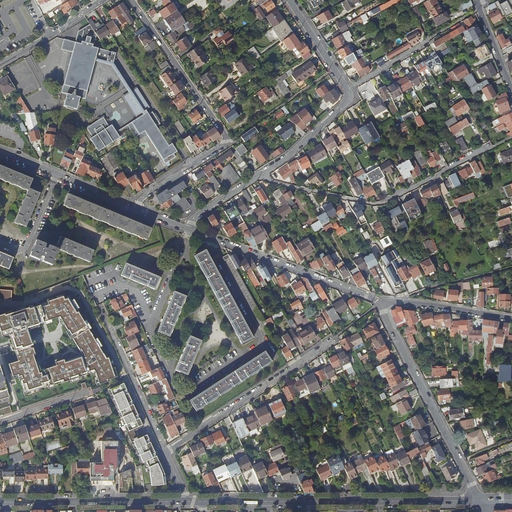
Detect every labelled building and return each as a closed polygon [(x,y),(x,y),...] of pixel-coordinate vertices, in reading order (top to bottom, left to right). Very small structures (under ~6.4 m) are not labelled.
[(68,10),(78,4),(75,0),(70,0),(62,5),(60,2),(49,8),(51,12),(53,10),(60,7),(64,14),(69,11),(68,10)] [(215,0),(223,12),(241,0),(240,0),(215,0)] [(263,4),(259,6),(253,10),(260,21),(265,17),(261,10),(265,8),(267,11),(274,7),(269,0),(263,4)] [(315,7),(321,4),(319,0),(311,0),(304,4),(308,11),(311,9),(313,13),(318,11),(315,7)] [(346,0),(342,2),(347,11),(359,4),(357,2),(358,1),(357,0),(346,0)] [(371,14),(372,15),(399,0),(390,0),(370,11),(372,13),(371,14)] [(434,0),(428,0),(423,3),(428,11),(437,5),(434,0)] [(473,4),(470,0),(467,0),(460,4),(463,9),(473,4)] [(497,7),(498,10),(502,17),(506,15),(507,17),(511,14),(511,0),(510,0),(511,2),(511,6),(511,7),(507,1),(500,5),(498,1),(496,2),(492,5),(491,4),(489,6),(491,10),(496,7),(497,7)] [(124,16),(128,12),(122,3),(116,6),(117,7),(123,16),(124,16)] [(165,7),(159,12),(163,19),(164,19),(176,10),(177,10),(172,3),(165,7)] [(438,5),(429,11),(433,18),(442,13),(438,5)] [(111,18),(117,27),(121,24),(122,25),(127,22),(123,16),(117,7),(108,12),(111,17),(111,18)] [(164,19),(168,25),(180,17),(176,10),(164,19)] [(283,20),(276,10),(266,16),(273,27),(283,20)] [(493,23),(502,17),(498,10),(496,12),(494,12),(493,10),(489,13),(490,15),(489,15),(493,23)] [(332,19),(327,11),(317,16),(319,20),(320,19),(323,24),(332,19)] [(444,12),(433,19),(437,24),(448,18),(444,12)] [(129,13),(124,16),(129,25),(133,22),(129,15),(130,14),(129,13)] [(341,32),(348,28),(347,27),(351,24),(359,19),(360,21),(360,22),(361,24),(367,20),(364,15),(357,19),(350,22),(350,21),(345,23),(344,21),(337,24),(340,30),(339,31),(340,32),(341,32)] [(168,25),(173,32),(185,24),(180,17),(168,25)] [(466,25),(438,41),(433,44),(435,48),(441,45),(445,43),(461,34),(467,30),(476,25),(471,17),(464,21),(466,25)] [(105,26),(103,23),(100,25),(96,27),(94,25),(91,19),(87,21),(89,25),(95,33),(96,35),(99,40),(106,35),(110,33),(105,26)] [(284,20),(283,20),(273,27),(268,31),(275,40),(278,38),(281,42),(282,41),(293,34),(284,20)] [(113,21),(105,26),(110,33),(111,35),(118,30),(113,21)] [(173,32),(167,36),(172,44),(176,41),(174,38),(185,31),(186,32),(189,30),(194,27),(191,22),(189,24),(187,22),(185,24),(173,32)] [(75,43),(75,42),(64,39),(61,49),(71,52),(63,84),(61,93),(66,94),(63,104),(63,106),(76,110),(76,107),(79,98),(85,99),(87,91),(87,90),(95,61),(95,58),(106,61),(114,63),(116,55),(116,54),(116,53),(115,53),(98,49),(92,47),(96,35),(95,33),(89,25),(79,31),(78,34),(77,34),(76,40),(76,41),(76,43),(75,43)] [(473,41),(478,38),(477,36),(478,35),(481,34),(476,25),(467,30),(473,40),(473,41)] [(217,35),(224,31),(221,26),(214,30),(217,35)] [(467,30),(461,34),(462,35),(464,34),(468,42),(469,42),(473,40),(467,30)] [(151,41),(145,31),(140,35),(137,37),(143,46),(146,45),(151,41)] [(406,38),(410,46),(419,41),(418,39),(420,37),(417,31),(406,38)] [(220,38),(219,36),(213,41),(217,47),(223,43),(225,45),(233,39),(228,32),(223,36),(220,38)] [(334,39),(332,40),(336,48),(351,41),(346,32),(340,35),(334,39)] [(300,44),(293,34),(282,41),(289,51),(291,50),(294,48),(300,44)] [(503,34),(499,36),(497,37),(503,49),(511,44),(511,43),(509,39),(506,40),(503,34)] [(478,49),(484,45),(478,35),(477,36),(478,38),(473,41),(478,49)] [(175,43),(182,52),(190,46),(184,37),(175,43)] [(389,53),(386,55),(389,59),(410,46),(408,42),(389,53)] [(295,49),(294,48),(291,50),(297,59),(301,57),(303,60),(310,55),(308,52),(309,51),(303,43),(295,49)] [(435,48),(433,49),(435,52),(437,55),(448,49),(445,43),(441,45),(435,48)] [(351,47),(349,44),(338,51),(342,59),(344,58),(351,54),(348,49),(351,47)] [(186,55),(189,60),(192,58),(195,62),(194,63),(196,66),(197,66),(198,67),(203,64),(203,65),(208,62),(204,55),(204,54),(198,46),(186,55)] [(481,59),(489,55),(484,46),(476,51),(476,50),(471,53),(472,56),(478,53),(481,59)] [(253,61),(259,57),(252,48),(246,52),(253,61)] [(448,49),(437,55),(438,58),(450,51),(449,49),(448,49)] [(359,55),(357,51),(351,54),(344,58),(347,64),(350,62),(351,65),(357,61),(362,58),(364,57),(362,53),(359,55)] [(442,64),(438,58),(437,55),(435,52),(432,53),(431,54),(430,55),(431,57),(433,57),(433,58),(430,60),(429,59),(424,62),(429,71),(432,69),(432,70),(433,69),(434,67),(437,66),(439,66),(442,64)] [(127,90),(129,92),(123,96),(124,97),(137,89),(137,87),(131,91),(129,88),(114,63),(106,61),(95,58),(95,61),(112,65),(127,90)] [(357,61),(351,65),(353,68),(354,67),(357,72),(359,71),(367,67),(362,58),(357,61)] [(381,58),(376,61),(378,66),(379,66),(384,63),(381,58)] [(239,70),(240,70),(249,64),(245,59),(235,65),(237,69),(239,70)] [(165,61),(159,66),(162,69),(168,65),(165,61)] [(239,72),(242,76),(257,66),(253,61),(252,62),(249,64),(240,70),(240,71),(239,72)] [(311,62),(291,75),(297,84),(302,80),(303,80),(311,75),(311,74),(316,70),(311,62)] [(417,64),(414,66),(414,67),(417,71),(425,86),(428,84),(423,75),(428,72),(428,74),(430,73),(429,71),(424,62),(418,65),(417,64)] [(487,79),(496,75),(490,63),(486,65),(478,70),(480,74),(484,72),(487,79)] [(357,72),(359,77),(365,73),(366,73),(370,70),(369,69),(372,68),(370,64),(367,67),(359,71),(357,72)] [(464,65),(448,74),(451,79),(454,83),(456,82),(464,77),(470,74),(464,65)] [(163,74),(166,73),(171,69),(169,66),(161,71),(163,74)] [(406,67),(402,69),(406,77),(411,86),(412,87),(414,92),(425,86),(417,71),(414,73),(413,71),(409,73),(406,67)] [(177,83),(177,82),(169,71),(166,73),(163,74),(160,76),(169,88),(169,87),(177,83)] [(210,71),(199,78),(206,87),(216,80),(210,71)] [(471,73),(470,74),(464,77),(474,94),(481,90),(489,85),(486,80),(478,84),(476,83),(471,73)] [(15,89),(8,76),(0,81),(0,87),(5,95),(15,89)] [(282,81),(279,77),(274,81),(281,91),(287,88),(282,81)] [(401,92),(411,86),(406,77),(396,83),(401,92)] [(438,89),(452,81),(451,79),(438,86),(437,86),(438,89)] [(171,99),(175,96),(175,95),(183,89),(180,85),(179,86),(177,83),(169,87),(172,90),(168,93),(171,99)] [(391,98),(401,93),(401,92),(396,83),(386,88),(391,97),(391,98)] [(226,101),(237,93),(231,84),(218,92),(221,96),(222,95),(226,101)] [(315,90),(320,97),(330,91),(327,87),(326,88),(323,85),(315,90)] [(489,85),(481,90),(488,101),(496,96),(490,85),(489,85)] [(271,96),(265,87),(257,93),(263,102),(271,96)] [(382,101),(391,97),(386,88),(385,87),(377,91),(381,98),(382,101)] [(144,131),(165,164),(175,157),(173,154),(177,152),(172,144),(168,146),(156,126),(160,124),(157,120),(156,121),(153,117),(154,116),(152,112),(148,114),(146,111),(150,108),(145,100),(142,102),(140,98),(142,96),(137,89),(124,97),(130,107),(133,105),(134,107),(131,109),(136,117),(141,114),(142,116),(137,119),(116,132),(119,138),(120,137),(121,139),(126,137),(123,133),(129,130),(134,138),(144,131)] [(333,90),(322,97),(326,103),(329,101),(332,104),(338,100),(339,98),(333,90)] [(507,98),(505,93),(501,94),(502,98),(500,98),(501,100),(496,102),(500,113),(509,110),(505,99),(507,98)] [(176,97),(175,96),(171,99),(172,99),(175,104),(179,110),(183,107),(182,105),(186,102),(181,94),(176,97)] [(28,110),(20,97),(17,99),(16,97),(14,98),(15,100),(9,104),(14,111),(21,106),(24,112),(28,110)] [(382,101),(381,98),(368,105),(374,116),(387,109),(382,101)] [(458,116),(470,109),(467,104),(464,100),(452,107),(458,116)] [(426,112),(437,107),(434,103),(424,108),(426,112)] [(217,110),(222,117),(231,111),(234,109),(232,106),(229,108),(230,110),(229,111),(225,105),(217,110)] [(241,107),(239,105),(234,109),(231,111),(233,115),(239,111),(237,110),(241,107)] [(305,109),(289,120),(291,122),(301,131),(305,127),(304,125),(312,119),(305,109)] [(196,111),(188,116),(193,124),(201,119),(196,111)] [(281,111),(271,118),(273,121),(283,114),(281,111)] [(405,123),(412,119),(415,118),(413,113),(412,111),(401,116),(402,118),(405,123)] [(500,126),(511,119),(511,113),(501,119),(500,118),(498,119),(500,123),(499,123),(500,126)] [(455,117),(445,123),(449,129),(458,123),(455,117)] [(92,137),(90,139),(98,151),(119,138),(116,132),(111,125),(109,127),(103,118),(100,119),(89,126),(89,127),(86,128),(92,137)] [(398,130),(406,125),(405,123),(402,118),(400,119),(402,124),(396,127),(398,130)] [(460,130),(469,124),(466,118),(458,123),(449,129),(453,136),(460,131),(460,130)] [(511,135),(511,119),(500,126),(497,127),(498,130),(498,131),(506,127),(508,130),(509,129),(510,132),(507,134),(508,137),(511,135)] [(346,125),(340,128),(345,138),(358,131),(352,120),(345,124),(346,125)] [(301,131),(291,122),(281,129),(277,132),(282,140),(293,132),(296,135),(301,131)] [(372,140),(379,136),(378,135),(375,129),(372,124),(368,126),(368,127),(366,129),(365,128),(372,140)] [(401,135),(408,131),(409,134),(410,133),(406,125),(398,130),(401,135)] [(255,126),(241,136),(245,142),(259,132),(255,126)] [(43,143),(53,145),(56,128),(48,127),(47,135),(45,135),(43,143)] [(331,131),(329,132),(331,136),(332,139),(335,137),(334,136),(336,135),(339,141),(340,142),(342,144),(342,146),(338,148),(341,153),(344,152),(343,151),(347,150),(346,149),(350,147),(346,140),(343,141),(342,139),(342,138),(345,137),(339,127),(334,130),(333,129),(331,130),(331,131)] [(220,136),(214,128),(211,130),(206,132),(207,133),(211,140),(213,142),(220,136)] [(366,145),(373,142),(372,140),(365,128),(359,131),(365,143),(366,145)] [(38,130),(29,133),(31,141),(40,139),(38,130)] [(198,139),(202,145),(203,147),(207,144),(206,143),(208,142),(211,140),(207,133),(203,135),(198,139)] [(182,140),(191,153),(197,149),(190,139),(188,136),(182,140)] [(190,139),(197,149),(202,145),(198,139),(196,136),(190,139)] [(332,139),(331,136),(321,141),(327,151),(336,146),(332,139)] [(461,152),(467,149),(461,138),(456,141),(461,152)] [(242,144),(234,149),(236,151),(236,152),(240,156),(247,151),(242,144)] [(284,144),(281,146),(271,154),(273,157),(276,155),(277,156),(283,151),(287,148),(284,144)] [(451,151),(447,144),(439,148),(443,155),(451,151)] [(327,158),(320,145),(307,153),(314,165),(327,158)] [(256,157),(261,163),(268,158),(260,146),(252,152),(251,153),(255,158),(256,157)] [(511,160),(511,149),(500,155),(504,164),(511,160)] [(230,150),(217,160),(219,164),(227,159),(228,160),(230,158),(229,157),(233,154),(236,158),(240,156),(236,152),(236,151),(233,153),(230,150)] [(423,156),(420,150),(414,154),(417,160),(421,166),(427,163),(423,156)] [(431,166),(435,164),(437,163),(436,162),(431,154),(430,150),(426,152),(428,155),(430,154),(432,157),(426,160),(430,167),(431,166)] [(81,158),(83,154),(75,151),(73,156),(81,160),(81,158)] [(436,162),(441,160),(436,151),(431,154),(436,162)] [(110,152),(105,155),(113,169),(119,166),(110,152)] [(64,155),(60,164),(68,167),(72,158),(64,155)] [(250,170),(240,156),(236,158),(235,160),(245,173),(250,170)] [(310,166),(306,157),(297,161),(299,165),(303,174),(306,172),(305,169),(310,166)] [(397,167),(409,160),(407,157),(395,164),(397,167)] [(79,164),(75,172),(83,176),(88,166),(87,166),(89,162),(81,158),(81,160),(80,162),(79,164)] [(219,164),(217,160),(206,168),(205,166),(201,168),(202,170),(205,174),(209,171),(219,164)] [(299,165),(297,161),(297,160),(287,165),(288,165),(289,169),(290,170),(299,165)] [(415,161),(410,164),(409,160),(397,167),(402,176),(398,178),(401,183),(405,181),(404,179),(411,175),(413,179),(421,174),(418,170),(419,169),(418,167),(415,161)] [(475,174),(480,172),(481,175),(485,173),(479,162),(476,164),(474,161),(469,164),(475,174)] [(390,173),(394,170),(390,162),(385,164),(390,173)] [(224,167),(234,182),(239,178),(228,164),(224,167)] [(383,175),(389,172),(390,173),(385,164),(379,168),(383,175)] [(0,179),(27,191),(28,189),(32,179),(0,165),(0,179)] [(89,165),(86,174),(97,179),(101,170),(89,165)] [(288,169),(289,169),(288,165),(277,172),(282,179),(291,173),(288,169)] [(224,167),(222,169),(218,171),(229,186),(234,182),(224,167)] [(372,184),(379,180),(384,177),(383,175),(379,168),(366,175),(372,184)] [(471,174),(467,168),(458,172),(462,179),(471,174)] [(144,185),(154,180),(148,170),(138,176),(144,185)] [(205,174),(202,170),(195,175),(194,174),(190,176),(194,181),(205,174)] [(129,183),(132,190),(136,188),(136,189),(137,192),(142,189),(142,187),(144,186),(144,185),(138,176),(135,171),(131,173),(133,176),(127,180),(129,183)] [(120,188),(129,183),(127,180),(122,172),(114,178),(120,188)] [(338,172),(331,177),(335,182),(333,184),(336,187),(338,185),(342,183),(339,179),(342,177),(338,172)] [(323,183),(316,173),(305,181),(308,185),(311,183),(313,185),(314,184),(316,186),(318,187),(323,183)] [(461,185),(456,174),(447,178),(448,180),(444,182),(447,188),(451,186),(452,189),(461,185)] [(208,179),(218,194),(223,190),(212,176),(208,179)] [(355,178),(349,181),(353,188),(354,189),(357,196),(362,193),(355,179),(355,178)] [(169,199),(186,187),(183,182),(167,191),(166,189),(161,193),(160,193),(156,195),(156,198),(158,201),(158,202),(160,205),(169,199)] [(448,193),(443,183),(439,185),(442,192),(444,191),(446,194),(448,193)] [(207,184),(199,189),(206,199),(214,194),(207,184)] [(433,197),(437,195),(438,196),(441,195),(436,185),(429,189),(432,195),(433,197)] [(367,198),(375,194),(371,188),(363,192),(367,198)] [(28,189),(27,191),(14,222),(26,227),(40,194),(28,189)] [(256,189),(253,190),(261,203),(267,199),(261,189),(261,190),(258,192),(256,189)] [(285,206),(275,212),(279,219),(292,212),(289,207),(280,193),(278,189),(272,193),(276,200),(279,198),(282,204),(284,203),(285,206)] [(427,198),(432,195),(429,189),(426,190),(423,192),(420,193),(422,198),(426,196),(427,198)] [(242,192),(248,203),(251,201),(245,190),(242,192)] [(285,190),(280,193),(289,207),(294,204),(291,200),(290,198),(293,196),(290,191),(287,193),(285,190)] [(459,203),(474,197),(473,193),(453,201),(456,206),(458,205),(460,204),(459,203)] [(68,194),(63,205),(146,240),(151,229),(68,194)] [(186,197),(185,196),(173,204),(180,214),(190,206),(184,198),(186,197)] [(163,206),(165,210),(173,204),(169,199),(160,205),(159,206),(160,208),(163,206)] [(411,223),(423,217),(414,199),(402,205),(403,206),(399,208),(399,207),(388,212),(391,219),(394,218),(397,224),(395,225),(398,231),(402,229),(403,232),(408,230),(404,221),(399,223),(396,217),(402,214),(402,215),(406,213),(411,223)] [(421,208),(426,205),(425,204),(424,201),(423,199),(418,202),(421,208)] [(240,200),(233,204),(238,211),(240,215),(241,214),(240,214),(246,210),(240,200)] [(324,211),(327,218),(336,213),(334,209),(331,205),(330,204),(327,205),(322,208),(324,211)] [(511,205),(499,210),(500,215),(509,211),(511,210),(511,205)] [(259,223),(261,225),(261,226),(268,222),(271,220),(269,217),(268,215),(263,218),(264,220),(263,221),(261,217),(259,219),(258,218),(260,216),(266,213),(262,206),(253,211),(255,215),(259,223)] [(334,209),(336,213),(339,219),(345,216),(343,213),(344,213),(340,206),(335,209),(334,209)] [(454,223),(462,220),(460,216),(459,214),(458,211),(457,210),(455,211),(455,209),(452,211),(452,212),(450,214),(454,223)] [(217,214),(215,210),(211,213),(217,224),(222,221),(218,213),(217,214)] [(232,214),(239,226),(244,223),(243,222),(240,215),(238,211),(232,214)] [(217,224),(211,213),(206,217),(212,228),(222,231),(217,224)] [(321,224),(328,220),(324,213),(317,217),(321,224)] [(499,227),(511,222),(509,218),(497,222),(499,227)] [(319,221),(310,226),(315,233),(323,228),(319,221)] [(234,229),(231,223),(223,228),(228,237),(231,236),(232,235),(236,233),(234,229)] [(236,233),(240,239),(243,237),(243,236),(244,235),(248,243),(249,243),(251,248),(260,251),(256,244),(249,232),(244,223),(239,226),(234,229),(236,233)] [(331,223),(323,228),(325,233),(334,228),(331,225),(331,223)] [(375,231),(377,234),(383,231),(379,223),(375,225),(375,226),(372,227),(374,232),(375,231)] [(249,232),(256,244),(268,237),(261,226),(261,225),(249,232)] [(271,243),(277,253),(287,247),(285,244),(281,237),(280,235),(278,236),(279,238),(271,243)] [(55,248),(58,249),(89,262),(94,251),(60,237),(55,248)] [(380,241),(384,249),(392,244),(387,237),(380,241)] [(295,246),(298,250),(302,257),(314,249),(308,239),(295,246)] [(58,249),(55,248),(48,245),(48,247),(45,245),(46,244),(36,240),(30,256),(39,260),(39,259),(42,260),(42,261),(51,265),(58,249)] [(437,250),(433,240),(429,241),(429,240),(424,242),(430,255),(435,253),(434,252),(437,250)] [(292,255),(296,263),(303,259),(302,257),(298,250),(295,251),(289,242),(285,244),(287,247),(292,255)] [(252,338),(205,250),(194,256),(241,344),(252,338)] [(392,251),(387,254),(391,263),(392,262),(391,262),(397,259),(392,251)] [(0,266),(8,269),(10,264),(13,258),(0,252),(0,266)] [(320,258),(328,271),(331,270),(331,271),(332,272),(336,270),(327,254),(323,256),(322,254),(319,256),(320,258)] [(404,287),(401,282),(395,271),(391,263),(387,254),(381,257),(385,266),(383,267),(383,270),(391,285),(394,288),(400,289),(404,287)] [(357,269),(358,271),(367,267),(362,257),(353,262),(356,268),(357,269)] [(229,258),(224,261),(261,329),(265,327),(267,326),(264,321),(229,258)] [(316,269),(322,265),(318,258),(309,264),(312,268),(314,267),(316,269)] [(255,265),(251,259),(247,261),(252,270),(256,268),(255,265)] [(418,269),(413,259),(410,261),(413,266),(408,269),(407,267),(405,268),(410,277),(412,279),(416,277),(413,272),(418,269)] [(426,275),(436,270),(434,267),(433,265),(430,259),(420,264),(426,275)] [(257,280),(245,260),(239,263),(244,271),(247,269),(249,272),(248,272),(251,277),(250,277),(255,286),(259,284),(259,283),(257,280)] [(335,267),(343,280),(350,275),(349,273),(348,271),(342,262),(335,267)] [(154,290),(159,278),(125,264),(121,276),(154,290)] [(367,268),(376,283),(380,281),(371,266),(367,268)] [(401,282),(410,277),(405,268),(404,266),(395,271),(401,282)] [(350,275),(352,278),(357,288),(365,283),(358,271),(357,269),(349,273),(350,275)] [(288,283),(284,274),(276,278),(281,287),(288,283)] [(306,279),(301,278),(309,291),(311,295),(309,296),(312,301),(317,298),(317,297),(306,279)] [(482,279),(482,287),(486,287),(486,289),(487,289),(487,287),(492,287),(492,278),(487,278),(487,279),(482,279)] [(306,291),(300,282),(291,287),(296,297),(306,291)] [(0,292),(11,290),(9,283),(0,285),(0,292)] [(327,298),(319,286),(317,287),(319,290),(316,291),(321,300),(325,298),(325,299),(327,298)] [(457,301),(458,291),(448,290),(446,299),(457,301)] [(444,292),(434,291),(433,298),(443,299),(444,292)] [(169,337),(185,297),(174,292),(157,332),(169,337)] [(499,307),(509,308),(510,302),(510,296),(500,295),(499,307)] [(29,309),(29,307),(6,315),(5,314),(0,315),(0,325),(3,337),(10,334),(13,346),(15,350),(17,349),(18,354),(19,357),(17,357),(18,361),(9,364),(13,376),(18,375),(18,377),(21,376),(22,379),(21,380),(22,385),(21,385),(24,393),(23,393),(24,396),(36,392),(35,390),(47,386),(48,389),(56,386),(56,385),(69,381),(70,384),(79,381),(78,378),(94,372),(98,385),(107,382),(107,380),(116,377),(114,368),(111,368),(110,366),(113,365),(111,361),(109,362),(108,358),(105,359),(99,348),(101,346),(96,339),(94,340),(88,330),(90,329),(85,321),(84,321),(78,312),(76,312),(68,298),(64,300),(63,296),(47,301),(49,305),(41,307),(41,305),(29,309)] [(124,306),(119,297),(110,301),(115,310),(124,306)] [(360,304),(357,299),(353,298),(346,303),(351,309),(357,305),(358,306),(360,304)] [(298,300),(289,305),(292,310),(301,305),(298,300)] [(333,309),(337,315),(348,308),(343,300),(339,302),(338,301),(331,305),(333,309)] [(131,305),(125,308),(119,311),(123,322),(128,320),(127,316),(131,314),(133,318),(136,316),(131,305)] [(401,317),(405,315),(403,311),(402,308),(397,307),(398,309),(392,312),(394,317),(393,317),(395,323),(402,319),(401,317)] [(332,323),(339,319),(337,315),(333,309),(326,313),(332,323)] [(329,326),(333,324),(332,323),(326,313),(325,310),(323,311),(321,312),(326,320),(325,320),(329,326)] [(283,315),(281,311),(270,318),(272,321),(283,315)] [(409,325),(421,320),(418,312),(403,311),(405,315),(406,317),(407,320),(408,322),(408,324),(409,325)] [(425,326),(434,324),(435,329),(437,329),(436,329),(434,317),(433,313),(422,316),(423,322),(424,322),(425,326)] [(436,329),(442,327),(441,323),(445,322),(444,316),(444,315),(434,317),(436,329)] [(325,324),(321,317),(316,320),(318,324),(314,326),(316,330),(325,324)] [(270,318),(264,321),(267,326),(273,323),(272,321),(270,318)] [(495,321),(484,319),(483,330),(483,335),(483,336),(489,336),(487,364),(491,364),(493,347),(493,343),(494,336),(494,333),(495,321)] [(469,341),(483,340),(483,336),(483,335),(483,330),(473,331),(473,320),(468,320),(468,321),(469,329),(469,341)] [(459,330),(469,329),(468,321),(453,322),(453,326),(454,328),(454,332),(455,334),(459,333),(459,330)] [(500,322),(495,321),(494,333),(498,333),(498,337),(494,336),(493,343),(504,344),(505,335),(509,335),(510,324),(505,323),(504,329),(499,328),(500,322)] [(127,333),(128,336),(138,332),(133,322),(129,324),(130,326),(124,328),(125,330),(125,331),(125,333),(127,333)] [(370,327),(368,328),(371,336),(378,333),(374,324),(369,326),(370,327)] [(309,325),(294,334),(300,344),(300,345),(303,344),(315,338),(309,325)] [(412,344),(416,343),(413,334),(410,327),(406,329),(410,339),(408,340),(410,345),(412,344)] [(371,336),(368,328),(363,331),(367,338),(371,336)] [(287,334),(295,347),(300,344),(294,334),(292,331),(287,334)] [(280,344),(284,342),(281,337),(278,332),(274,334),(280,344)] [(358,333),(349,337),(354,347),(363,343),(362,341),(358,333)] [(126,338),(132,351),(140,347),(134,334),(126,338)] [(284,342),(287,347),(289,350),(295,347),(287,334),(281,337),(284,342)] [(349,337),(347,334),(344,335),(345,339),(341,341),(346,351),(352,348),(353,350),(355,349),(354,347),(349,337)] [(376,349),(384,345),(379,335),(371,340),(376,349)] [(187,375),(201,341),(189,336),(175,370),(187,375)] [(140,347),(132,351),(138,363),(146,360),(151,357),(146,345),(140,347)] [(389,354),(384,345),(376,349),(374,350),(379,359),(389,354)] [(287,347),(280,350),(288,363),(290,361),(288,357),(291,355),(289,350),(287,347)] [(341,365),(341,366),(350,362),(348,359),(347,356),(344,351),(336,355),(340,364),(341,365)] [(196,411),(271,362),(264,352),(189,401),(196,411)] [(341,365),(340,364),(336,355),(328,359),(330,362),(331,365),(332,368),(333,369),(335,373),(335,374),(337,378),(345,374),(343,369),(341,366),(341,365)] [(138,363),(137,364),(142,375),(147,373),(149,372),(151,371),(146,360),(138,363)] [(396,371),(391,360),(385,363),(380,365),(385,376),(396,371)] [(492,383),(511,380),(511,364),(506,365),(501,365),(500,374),(483,376),(484,384),(492,383)] [(335,373),(333,369),(332,368),(331,365),(323,369),(327,378),(335,374),(335,373)] [(159,381),(165,378),(160,367),(151,371),(149,372),(151,376),(152,378),(154,377),(156,376),(159,381)] [(446,367),(433,367),(433,376),(446,376),(446,367)] [(0,399),(9,397),(0,368),(0,399)] [(313,374),(317,382),(325,378),(322,370),(313,374)] [(385,377),(391,388),(398,384),(402,382),(396,371),(385,376),(385,377)] [(309,393),(320,389),(317,382),(313,374),(306,377),(306,379),(303,380),(307,388),(309,393)] [(298,392),(307,388),(303,380),(303,379),(300,381),(298,377),(295,378),(297,382),(295,383),(298,392)] [(169,401),(174,398),(165,378),(159,381),(158,381),(160,385),(162,385),(164,384),(169,393),(166,394),(169,401)] [(442,388),(460,386),(459,378),(440,379),(441,388),(442,388)] [(141,467),(144,486),(151,485),(151,486),(156,486),(162,485),(162,483),(164,483),(165,483),(164,474),(156,456),(148,460),(147,457),(155,453),(150,442),(142,446),(141,443),(149,440),(146,435),(137,439),(133,431),(142,427),(141,426),(142,425),(139,418),(131,422),(130,419),(138,415),(133,404),(125,408),(124,405),(131,402),(128,393),(120,397),(118,394),(126,390),(123,383),(122,384),(122,382),(109,388),(129,431),(127,432),(131,442),(133,441),(143,463),(146,461),(147,464),(141,467)] [(157,382),(148,386),(151,395),(161,391),(157,382)] [(297,397),(291,385),(283,389),(289,401),(297,397)] [(456,393),(466,392),(465,386),(460,386),(442,388),(442,390),(439,391),(440,401),(451,399),(450,390),(453,389),(456,393)] [(405,389),(390,398),(392,402),(402,397),(403,398),(408,395),(405,389)] [(409,402),(407,398),(391,406),(394,411),(399,409),(401,415),(411,410),(407,403),(409,402)] [(100,416),(111,412),(105,399),(95,402),(98,411),(100,416)] [(280,399),(274,402),(274,403),(269,406),(274,417),(286,412),(280,399)] [(98,411),(95,402),(87,405),(89,414),(98,411)] [(158,406),(157,406),(160,414),(169,410),(168,408),(167,406),(165,402),(158,406)] [(259,423),(271,417),(265,404),(253,410),(255,415),(259,423)] [(0,416),(12,413),(10,406),(0,409),(0,416)] [(83,406),(72,409),(73,410),(75,419),(86,415),(83,406)] [(452,419),(466,417),(465,408),(450,411),(452,419)] [(73,424),(77,423),(75,419),(73,410),(69,412),(69,411),(56,415),(60,426),(67,424),(68,427),(74,425),(73,424)] [(185,422),(181,413),(179,414),(177,411),(173,413),(175,416),(172,418),(176,426),(185,422)] [(416,427),(417,430),(423,427),(426,425),(420,413),(418,414),(418,415),(410,419),(414,427),(416,427)] [(178,433),(170,415),(162,419),(170,437),(178,433)] [(248,432),(260,426),(259,423),(255,415),(243,420),(248,432)] [(46,419),(37,422),(38,425),(40,432),(54,427),(51,416),(46,418),(46,419)] [(249,433),(248,432),(243,420),(242,418),(232,423),(239,438),(249,433)] [(463,430),(475,427),(473,419),(461,421),(463,430)] [(434,425),(435,425),(433,422),(426,425),(423,427),(426,432),(431,429),(431,431),(435,429),(434,425)] [(29,439),(41,434),(40,432),(38,425),(26,429),(29,439)] [(13,430),(14,432),(17,443),(29,439),(26,429),(25,426),(13,430)] [(213,427),(209,429),(211,435),(212,435),(215,441),(214,441),(216,445),(224,441),(222,437),(220,431),(217,433),(216,432),(213,427)] [(481,430),(468,436),(471,445),(474,444),(475,446),(477,445),(479,449),(488,446),(486,441),(491,439),(492,438),(488,428),(487,428),(486,428),(481,430)] [(3,439),(6,448),(18,444),(17,443),(14,432),(2,436),(3,439)] [(214,442),(211,436),(201,440),(204,447),(214,442)] [(404,451),(406,454),(411,451),(408,444),(406,441),(404,437),(401,439),(399,440),(404,451)] [(117,473),(117,469),(118,469),(118,465),(119,465),(119,460),(118,460),(118,450),(119,450),(120,450),(120,441),(113,441),(113,439),(110,439),(110,438),(107,438),(107,439),(105,439),(105,441),(98,441),(98,454),(99,454),(99,453),(101,453),(101,463),(89,463),(89,475),(89,476),(89,481),(92,481),(104,481),(110,481),(113,481),(113,473),(117,473)] [(435,457),(433,458),(434,461),(438,462),(445,459),(443,453),(442,453),(441,452),(442,451),(438,444),(435,438),(428,442),(435,457)] [(419,453),(423,461),(425,463),(431,460),(432,459),(433,458),(435,457),(428,442),(417,448),(419,453)] [(193,456),(205,451),(201,443),(190,448),(192,453),(193,456)] [(281,456),(287,453),(282,443),(271,448),(272,452),(269,453),(273,462),(282,458),(281,456)] [(408,459),(419,453),(417,448),(411,451),(406,454),(408,459)] [(390,470),(391,470),(395,468),(394,467),(396,466),(399,465),(395,456),(395,455),(394,453),(392,449),(384,453),(386,456),(384,457),(390,468),(390,470)] [(395,455),(395,456),(399,465),(400,467),(410,462),(408,459),(406,454),(404,451),(395,455)] [(22,457),(23,461),(24,461),(35,457),(34,452),(22,457)] [(9,457),(12,465),(14,464),(23,461),(22,457),(21,453),(9,457)] [(187,470),(197,465),(193,456),(192,453),(181,457),(187,470)] [(379,469),(380,471),(384,470),(385,469),(386,470),(390,468),(384,457),(384,455),(381,456),(380,453),(373,456),(376,461),(379,469)] [(478,465),(485,463),(484,460),(489,458),(487,454),(476,458),(478,465)] [(344,468),(343,466),(338,455),(326,461),(328,465),(332,474),(341,470),(341,469),(344,468)] [(236,461),(241,473),(253,468),(252,467),(247,456),(236,461)] [(376,461),(373,456),(364,461),(367,469),(369,474),(373,472),(379,469),(376,461)] [(367,469),(364,461),(362,458),(351,463),(356,474),(367,469)] [(349,479),(357,475),(356,474),(351,463),(350,462),(343,466),(344,468),(344,469),(349,479)] [(442,471),(447,481),(455,477),(449,465),(448,465),(446,462),(439,465),(442,471)] [(78,463),(76,463),(76,474),(80,475),(80,476),(84,476),(84,475),(89,475),(89,463),(78,463)] [(253,468),(257,479),(268,474),(265,467),(264,466),(263,463),(252,467),(253,468)] [(268,474),(269,477),(279,472),(283,480),(286,479),(287,480),(290,479),(290,477),(289,476),(291,475),(288,467),(279,471),(275,463),(265,467),(268,474)] [(490,463),(477,469),(480,476),(482,475),(484,474),(492,471),(493,470),(497,469),(497,468),(498,468),(496,464),(491,466),(490,463)] [(12,465),(1,468),(1,476),(4,476),(4,477),(14,477),(14,473),(14,471),(14,464),(12,465)] [(48,464),(48,466),(43,466),(43,470),(36,470),(36,479),(48,478),(48,474),(62,474),(62,464),(48,464)] [(326,477),(332,474),(328,465),(323,467),(325,471),(318,474),(320,480),(326,477)] [(26,469),(24,470),(24,471),(24,473),(24,480),(29,480),(29,479),(32,479),(32,480),(36,480),(36,479),(36,470),(36,469),(26,469)] [(119,474),(119,488),(123,488),(123,481),(129,481),(129,478),(131,478),(130,470),(119,474)] [(492,471),(484,474),(486,479),(485,480),(484,480),(486,484),(496,480),(492,471)] [(14,477),(14,482),(24,482),(24,480),(24,473),(14,473),(14,477)] [(216,483),(211,473),(203,476),(207,486),(216,483)] [(301,485),(304,493),(314,493),(310,485),(313,484),(311,480),(310,480),(309,481),(307,482),(307,481),(300,484),(301,485)]
